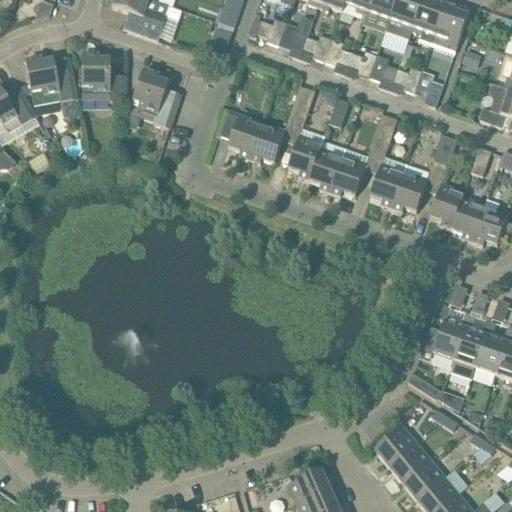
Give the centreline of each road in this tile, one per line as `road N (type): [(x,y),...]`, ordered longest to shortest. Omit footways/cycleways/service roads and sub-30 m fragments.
road 1 (residential): [(225,79),(195,165),(203,179),(433,260)]
road 2 (residential): [(329,428),(376,395),(403,355),(433,260)]
road 3 (residential): [(136,486),(329,428)]
road 4 (residential): [(0,442),(35,475),(63,488),(136,486)]
road 5 (residential): [(225,79),(85,28)]
